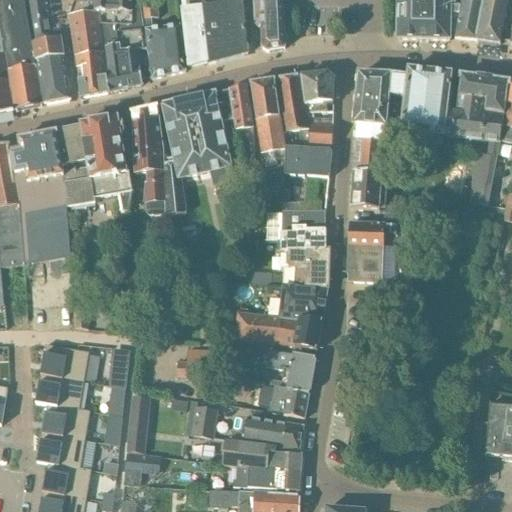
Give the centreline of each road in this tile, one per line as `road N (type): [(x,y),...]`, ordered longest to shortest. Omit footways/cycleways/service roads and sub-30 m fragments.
road 1 (residential): [(346,55),(341,244),(318,462),(327,487)]
road 2 (residential): [(327,487),(504,511)]
road 3 (residential): [(370,56),(511,66)]
